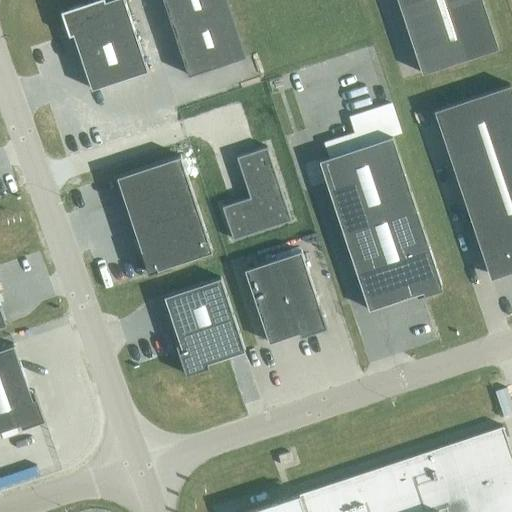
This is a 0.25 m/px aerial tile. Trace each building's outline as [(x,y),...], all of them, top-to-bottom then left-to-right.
[(104,0),(95,0),(60,11),(69,37),(73,35),(91,90),(147,71),(123,0),(108,0),(105,1),(104,0)] [(226,0),(162,0),(187,76),(245,57),(226,0)] [(379,0),(396,52),(410,48),(394,0),(379,0)] [(498,50),(481,0),(396,0),(422,76),(477,58),(498,50)] [(511,267),(511,91),(509,84),(433,109),(488,275),(511,267)] [(353,134),(323,144),(328,158),(392,136),(401,133),(391,104),(348,118),(353,134)] [(423,296),(442,290),(441,286),(442,286),(392,136),(328,158),(318,161),(368,310),(422,292),(423,296)] [(266,147),(236,157),(249,198),(222,207),(232,240),(291,220),(266,147)] [(180,156),(116,177),(148,273),(212,252),(180,156)] [(327,328),(301,251),(244,270),(268,343),(301,333),(302,336),(327,328)] [(163,297),(181,350),(177,352),(185,375),(208,368),(207,364),(245,351),(220,278),(163,297)] [(21,429),(44,421),(36,397),(32,398),(16,352),(13,345),(0,349),(0,431),(20,425),(21,429)] [(511,511),(511,455),(502,426),(245,511),(511,511)]
